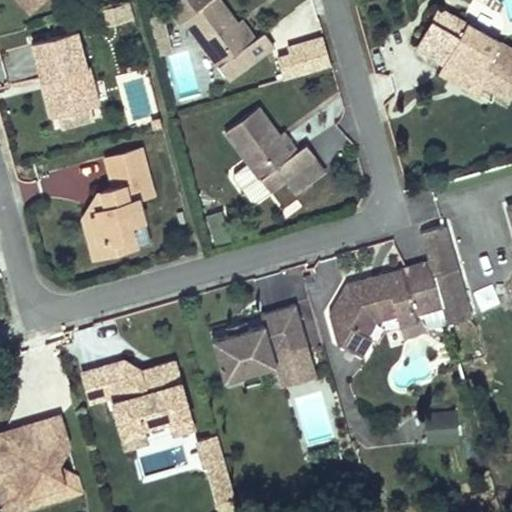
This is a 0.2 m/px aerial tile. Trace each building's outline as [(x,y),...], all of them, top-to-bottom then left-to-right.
[(20,0),(30,9),(39,0),(20,0)] [(123,0),(116,0),(105,3),(109,18),(127,13),(123,0)] [(254,39),(241,22),(223,0),(211,0),(187,19),(230,77),(278,42),(267,29),(263,32),(254,39)] [(508,100),(511,92),(511,48),(441,7),(418,46),(444,62),(444,63),(469,78),(464,86),(478,94),(483,85),(508,100)] [(151,14),(157,48),(169,46),(163,11),(151,14)] [(250,16),(241,22),(254,39),(263,32),(250,16)] [(75,28),(30,41),(41,77),(45,75),(48,87),(44,88),(50,112),(88,101),(82,82),(92,79),(87,62),(85,63),(75,28)] [(469,78),(444,63),(439,71),(464,86),(469,78)] [(82,82),(88,101),(98,99),(92,79),(82,82)] [(295,150),(284,135),(261,107),(231,132),(252,159),(273,188),(293,173),(321,152),(311,139),(306,142),(295,150)] [(294,128),(284,135),(295,150),(306,142),(294,128)] [(151,189),(139,143),(104,153),(112,181),(97,186),(91,196),(96,199),(91,208),(82,211),(86,229),(96,235),(111,231),(114,245),(135,239),(129,218),(142,215),(137,194),(151,189)] [(303,186),(332,165),(321,152),(293,173),(303,186)] [(273,188),(252,159),(237,170),(237,175),(255,198),(259,199),(273,188)] [(221,207),(204,212),(213,243),(230,238),(221,207)] [(447,219),(421,227),(424,242),(428,255),(442,302),(448,321),(474,312),(447,219)] [(93,252),(114,245),(111,231),(96,235),(86,229),(93,252)] [(442,302),(428,255),(401,263),(404,272),(375,280),(373,271),(347,278),(330,308),(338,336),(363,351),(373,332),(368,330),(376,316),(398,309),(396,301),(412,296),(415,309),(442,302)] [(401,263),(373,271),(375,280),(404,272),(401,263)] [(415,309),(412,296),(396,301),(398,309),(402,321),(417,317),(415,309)] [(306,339),(295,300),(260,311),(263,320),(247,325),(229,330),(212,335),(224,376),(241,371),(260,365),(276,361),(273,349),(306,339)] [(227,323),(229,330),(247,325),(245,318),(227,323)] [(199,423),(181,356),(148,365),(130,355),(88,366),(96,396),(116,390),(131,442),(199,423)] [(486,358),(463,364),(468,382),(490,376),(486,358)] [(260,365),(241,371),(244,382),(263,376),(260,365)] [(288,384),(304,445),(339,435),(323,375),(288,384)] [(423,409),(424,441),(457,440),(455,407),(423,409)] [(67,476),(59,447),(73,443),(64,412),(26,424),(29,434),(17,438),(14,427),(0,431),(0,506),(5,509),(6,506),(18,511),(22,511),(32,491),(68,480),(67,476)] [(29,434),(26,424),(14,427),(17,438),(29,434)] [(232,456),(224,428),(202,435),(210,462),(214,461),(232,456)] [(232,456),(214,461),(224,495),(242,490),(232,456)] [(32,491),(25,507),(87,488),(82,471),(67,476),(68,480),(32,491)]
